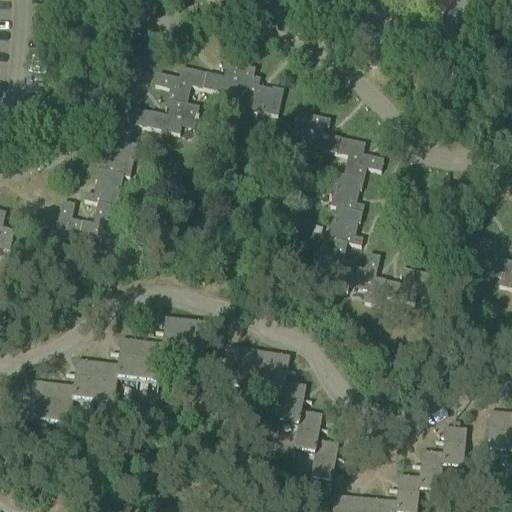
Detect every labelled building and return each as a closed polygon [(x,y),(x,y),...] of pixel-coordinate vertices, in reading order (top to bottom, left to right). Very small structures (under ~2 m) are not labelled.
[(223,81),(206,77),(203,93),(235,101),(237,92),(248,95),(252,81),(253,81),(255,73),(222,65),(220,73),(225,74),(223,81)] [(169,93),(166,104),(186,109),(190,91),(203,93),(206,77),(181,71),(178,82),(157,77),(154,90),(169,93)] [(260,83),(253,81),(252,81),(248,95),(244,113),(277,121),(283,94),(272,92),(271,93),(258,90),(260,83)] [(167,120),(150,116),(146,132),(179,140),(181,132),(193,134),(196,124),(198,124),(199,120),(197,120),(199,112),(186,109),(166,104),(164,112),(169,113),(167,120)] [(113,132),(110,143),(130,148),(135,129),(146,132),(150,116),(124,110),(122,121),(101,116),(98,129),(113,132)] [(303,151),(335,158),(339,142),(322,138),(324,131),(328,132),(330,124),(297,117),(296,125),(294,125),(293,128),(295,129),(292,139),(305,142),(303,151)] [(347,161),(343,179),(363,184),(366,173),(380,176),(383,164),(362,159),(365,148),(339,142),(335,158),(347,161)] [(97,175),(123,181),(129,182),(137,149),(130,148),(110,143),(108,155),(110,155),(106,168),(99,166),(97,175)] [(83,205),(97,208),(110,211),(116,212),(123,181),(97,175),(94,185),(96,185),(93,199),(85,197),(83,205)] [(329,210),(335,212),(362,218),(364,210),(356,208),(359,195),(360,195),(363,184),(343,179),(337,178),(329,210)] [(59,242),(77,246),(82,226),(71,223),(74,208),(62,205),(57,226),(46,224),(40,250),(56,254),(59,242)] [(82,226),(77,246),(76,252),(92,255),(95,243),(114,247),(117,233),(116,229),(112,226),(106,224),(110,211),(97,208),(92,228),(82,226)] [(328,244),(334,245),(347,248),(360,251),(362,243),(354,241),(358,228),(359,228),(362,218),(335,212),(328,244)] [(0,252),(9,255),(12,241),(12,237),(10,235),(7,233),(2,232),(5,217),(0,215),(0,252)] [(469,273),(501,280),(504,265),(488,261),(490,254),(494,255),(496,247),(463,239),(461,247),(460,247),(459,251),(461,251),(458,262),(470,265),(469,273)] [(347,296),(348,291),(353,270),(342,268),(347,248),(334,245),(331,258),(326,257),(322,258),(319,259),(317,262),(314,276),(334,280),(331,293),(347,296)] [(353,270),(348,291),(366,295),(364,307),(379,311),(382,300),(385,284),(375,282),(380,261),(367,258),(364,273),(353,270)] [(511,266),(504,265),(501,280),(498,291),(511,293),(511,266)] [(402,288),(385,284),(382,300),(414,308),(416,300),(428,302),(431,292),(432,292),(433,288),(431,288),(433,280),(401,272),(399,280),(403,281),(402,288)] [(162,338),(161,348),(160,363),(161,363),(180,365),(179,373),(180,373),(185,325),(164,322),(162,337),(155,336),(154,337),(162,338)] [(207,327),(185,325),(180,373),(181,365),(201,367),(200,375),(201,375),(205,343),(213,344),(213,343),(205,342),(207,327)] [(118,359),(117,369),(115,384),(116,384),(136,386),(135,394),(136,394),(141,346),(120,343),(118,358),(110,357),(109,358),(118,359)] [(161,348),(141,346),(136,394),(137,386),(157,388),(156,396),(157,396),(161,363),(160,363),(161,348)] [(239,401),(239,402),(247,354),(226,350),(218,398),(219,398),(221,391),(240,394),(239,401)] [(259,405),(260,405),(268,357),(247,354),(239,402),(240,402),(241,394),(261,397),(259,405)] [(262,398),(281,401),(282,401),(285,386),(286,376),(294,378),(294,377),(286,375),(289,361),(268,357),(260,405),(262,398)] [(74,380),(73,390),(71,405),(72,405),(92,407),(91,415),(97,367),(76,364),(74,379),(65,378),(65,379),(74,380)] [(117,369),(97,367),(91,415),(92,415),(93,407),(112,409),(111,417),(112,417),(116,384),(115,384),(117,369)] [(46,436),(47,436),(52,388),(31,385),(30,400),(22,399),(21,400),(30,401),(26,433),(27,434),(28,426),(47,428),(46,436)] [(278,427),(297,430),(298,430),(301,415),(303,405),(311,407),(311,406),(303,404),(305,390),(285,386),(282,401),(281,401),(276,434),(277,434),(278,427)] [(52,388),(47,436),(48,428),(68,431),(67,438),(68,438),(72,405),(71,405),(73,390),(52,388)] [(294,456),(314,459),(315,459),(317,444),(319,434),(327,436),(327,435),(319,433),(322,419),(301,415),(298,430),(297,430),(292,463),(293,463),(294,456)] [(505,465),(506,465),(510,417),(489,415),(484,463),(485,464),(486,456),(506,458),(505,465)] [(443,447),(442,457),(440,472),(441,472),(461,474),(460,482),(461,482),(466,433),(444,431),(443,446),(435,445),(434,446),(443,447)] [(315,459),(314,459),(308,492),(309,492),(310,485),(330,488),(329,496),(330,496),(335,463),(343,465),(343,464),(335,462),(338,448),(317,444),(315,459)] [(419,471),(419,481),(417,496),(418,496),(438,498),(437,506),(438,506),(441,472),(440,472),(442,457),(421,455),(420,470),(411,469),(411,470),(419,471)] [(396,495),(395,505),(394,511),(416,511),(418,496),(417,496),(419,481),(398,479),(397,494),(388,493),(388,494),(396,495)] [(353,511),(355,502),(333,500),(332,511),(353,511)] [(374,511),(375,503),(355,502),(353,511),(374,511)] [(375,503),(374,511),(394,511),(395,505),(375,503)]
